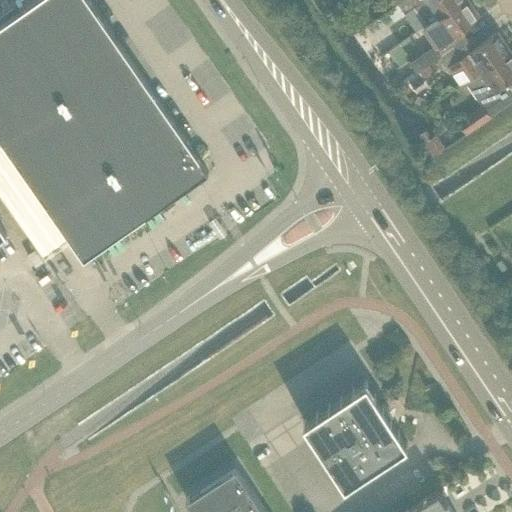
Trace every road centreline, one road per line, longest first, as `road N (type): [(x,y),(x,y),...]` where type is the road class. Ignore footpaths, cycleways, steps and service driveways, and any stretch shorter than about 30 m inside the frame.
road 1 (secondary): [(359,214),(511,440)]
road 2 (tertiary): [(0,434),(222,283)]
road 3 (secondary): [(511,391),(373,184)]
road 4 (secondary): [(373,184),(230,0)]
road 5 (secondary): [(212,0),(337,183)]
road 6 (tertiary): [(222,283),(258,272),(359,214)]
road 7 (tertiary): [(337,183),(245,252),(222,283)]
